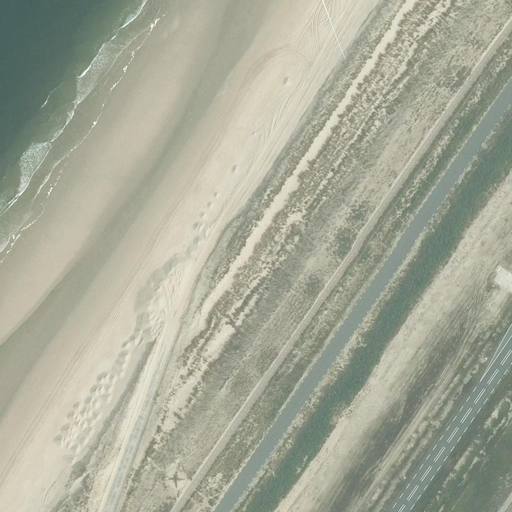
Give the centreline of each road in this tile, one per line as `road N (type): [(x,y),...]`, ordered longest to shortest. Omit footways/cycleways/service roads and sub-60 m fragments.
road 1 (unclassified): [(511,96),(220,511)]
road 2 (secondary): [(511,348),(399,511)]
